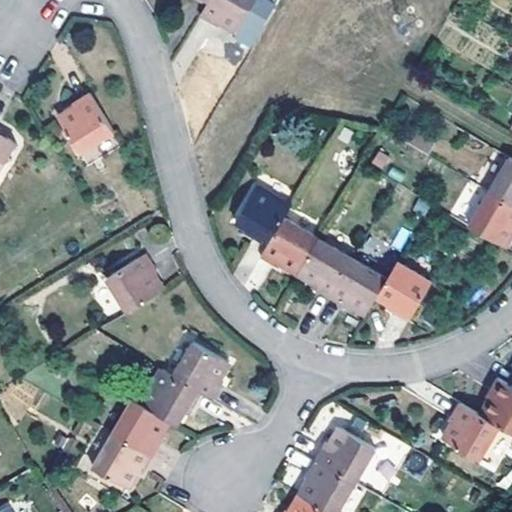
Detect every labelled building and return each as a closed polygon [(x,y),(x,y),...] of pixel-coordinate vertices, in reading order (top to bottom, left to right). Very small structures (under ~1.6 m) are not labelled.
[(206,0),(188,0),(202,8),(206,0)] [(233,34),(253,0),(206,0),(202,8),(196,18),(215,30),(218,25),(233,34)] [(111,133),(86,93),(69,103),(72,108),(55,119),(76,154),(111,133)] [(511,134),(511,113),(503,130),(511,134)] [(0,164),(11,145),(0,138),(0,164)] [(484,194),(511,210),(511,165),(503,160),(484,194)] [(285,209),(251,189),(229,223),(247,234),(244,239),(261,249),(278,220),(285,209)] [(511,233),(511,210),(484,194),(464,229),(481,239),(499,250),(509,232),(511,233)] [(292,277),(313,241),(278,220),(261,249),(255,260),(273,270),(275,267),(292,277)] [(323,301),(346,262),(313,241),(292,277),(309,288),(308,292),(323,301)] [(158,292),(147,274),(151,272),(141,255),(101,280),(122,314),(158,292)] [(380,283),(346,262),(323,301),(341,312),(344,308),(360,318),(370,300),(380,283)] [(403,326),(427,286),(391,265),(380,283),(370,300),(388,310),(386,316),(403,326)] [(226,364),(189,342),(169,376),(199,394),(210,400),(220,382),(216,380),(226,364)] [(169,376),(159,370),(137,405),(165,422),(173,427),(183,409),(189,411),(199,394),(169,376)] [(511,391),(505,388),(492,380),(482,397),(487,400),(476,417),(495,428),(511,438),(511,391)] [(137,405),(129,400),(109,434),(148,457),(158,440),(155,438),(165,422),(137,405)] [(476,417),(454,404),(445,421),(448,424),(438,441),(474,463),(495,428),(476,417)] [(310,461),(350,485),(371,451),(334,429),(324,446),(320,444),(310,461)] [(148,457),(109,434),(88,468),(122,490),(134,472),(138,474),(148,457)] [(293,497),(317,511),(334,511),(350,485),(310,461),(300,477),(303,480),(293,497)] [(317,511),(293,497),(284,511),(280,511),(279,511),(317,511)]
